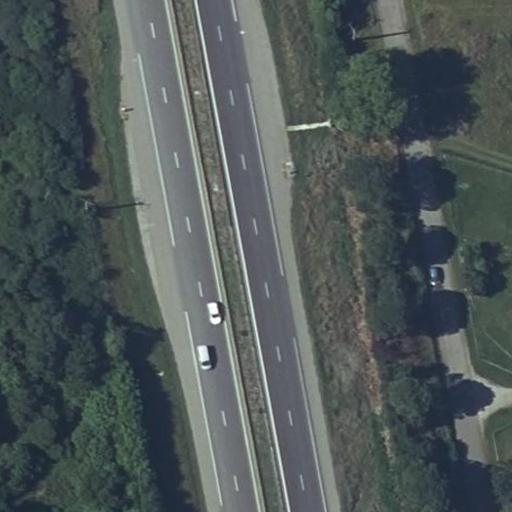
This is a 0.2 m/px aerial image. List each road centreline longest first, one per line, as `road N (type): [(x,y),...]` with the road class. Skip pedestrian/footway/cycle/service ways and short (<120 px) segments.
road 1 (motorway): [(306,511),(212,0)]
road 2 (motorway): [(145,0),(238,511)]
road 3 (unclassified): [(480,511),(388,0)]
road 4 (unknown): [(394,511),(322,0)]
